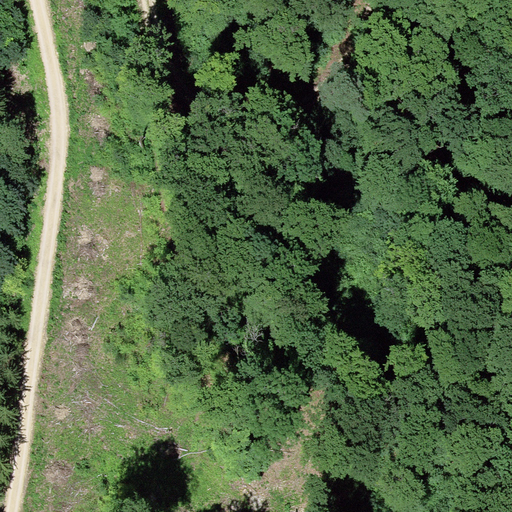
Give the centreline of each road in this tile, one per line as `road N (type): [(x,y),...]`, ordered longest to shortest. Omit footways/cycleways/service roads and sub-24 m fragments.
road 1 (track): [(27,511),(62,220),(65,122),(44,0)]
road 2 (track): [(385,0),(326,92),(287,115),(242,123),(220,120),(161,73),(136,0)]
